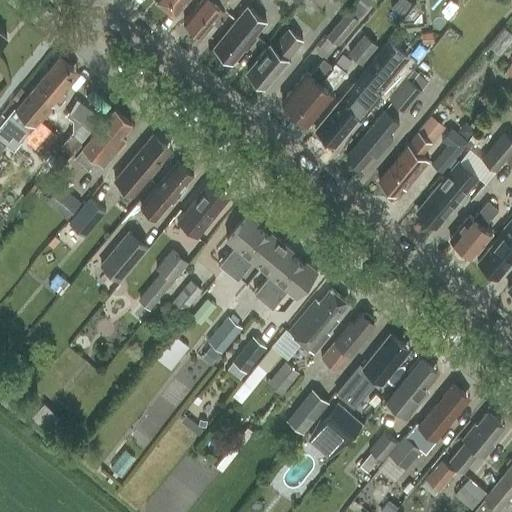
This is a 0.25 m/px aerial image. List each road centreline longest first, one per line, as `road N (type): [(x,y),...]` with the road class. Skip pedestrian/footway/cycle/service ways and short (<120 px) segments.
road 1 (residential): [(511,400),(75,42)]
road 2 (tertiary): [(511,343),(103,5)]
